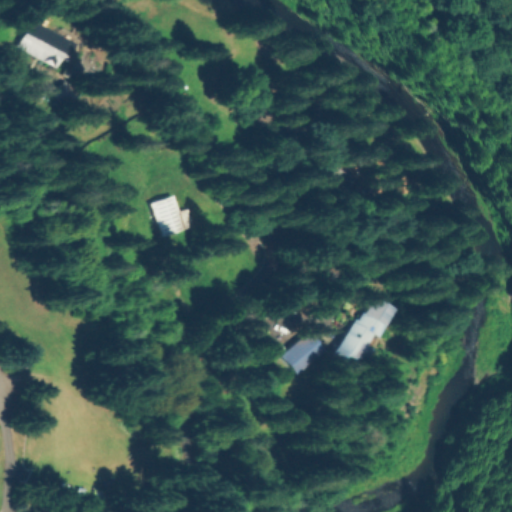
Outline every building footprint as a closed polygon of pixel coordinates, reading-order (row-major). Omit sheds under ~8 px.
[(74,41),(65,60),(58,56),(53,65),(16,47),(30,18),(74,41)] [(78,89),(67,106),(52,96),(64,79),(78,89)] [(145,204),(156,237),(187,227),(181,211),(173,213),(168,196),(145,204)] [(385,308),(347,366),(327,352),(365,294),(385,308)] [(322,350),(294,374),(278,356),(306,332),(322,350)]
